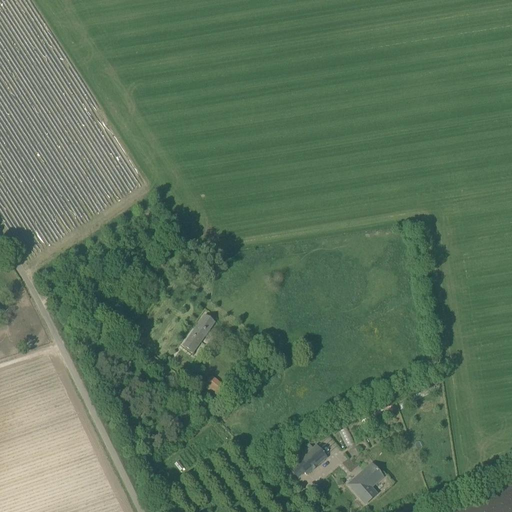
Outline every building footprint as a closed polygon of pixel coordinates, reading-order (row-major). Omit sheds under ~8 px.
[(192,354),(198,346),(215,323),(204,316),(182,347),(192,354)] [(247,401),(261,386),(260,386),(267,379),(259,372),(249,382),(251,384),(241,395),(247,401)] [(217,399),(226,388),(212,377),(204,387),(217,399)] [(177,418),(167,425),(174,435),(184,428),(177,418)] [(305,476),(326,460),(315,447),(295,463),(305,476)] [(365,506),(377,495),(372,489),(384,478),(371,464),(346,485),(365,506)]
